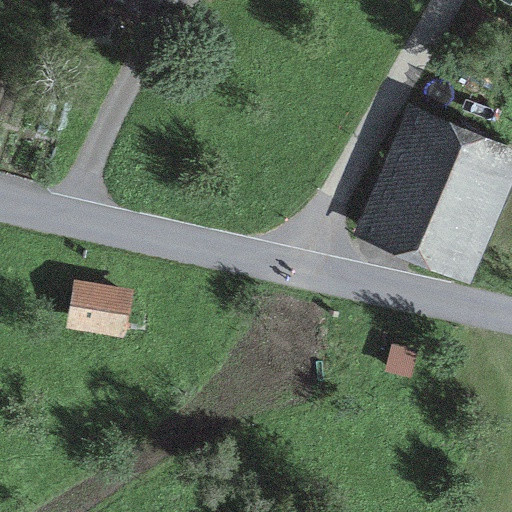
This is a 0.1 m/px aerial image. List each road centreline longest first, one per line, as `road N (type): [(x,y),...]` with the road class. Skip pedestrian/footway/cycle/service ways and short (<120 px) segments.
road 1 (residential): [(0,201),(511,313)]
road 2 (track): [(306,267),(447,0)]
road 3 (track): [(67,217),(124,89),(183,0)]
